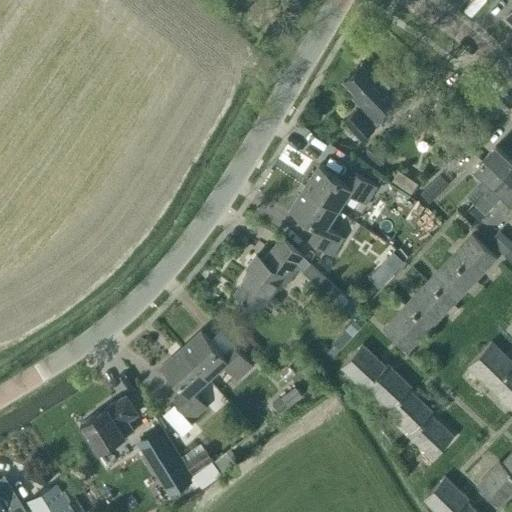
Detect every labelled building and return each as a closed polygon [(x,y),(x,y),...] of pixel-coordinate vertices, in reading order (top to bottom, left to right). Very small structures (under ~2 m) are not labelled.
[(361,63),(343,80),(354,92),(351,96),(374,121),(370,124),(355,109),(344,120),(360,139),(402,100),(376,72),(373,76),(361,63)] [(368,154),(379,163),(387,153),(376,144),(368,154)] [(467,194),(475,201),(511,162),(511,161),(495,145),(474,167),(484,176),(467,194)] [(500,190),(510,200),(511,197),(511,162),(475,201),(485,210),(495,200),(493,198),(500,190)] [(319,165),(304,187),(337,209),(349,192),(365,202),(376,186),(353,171),(345,182),(319,165)] [(440,195),(459,175),(448,165),(430,185),(440,195)] [(417,183),(398,170),(391,180),(410,193),(417,183)] [(436,194),(428,185),(420,193),(428,202),(436,194)] [(304,187),(289,209),(316,227),(308,239),(331,254),(342,237),(326,226),(337,209),(304,187)] [(416,199),(405,215),(414,221),(425,205),(416,199)] [(475,224),(484,215),(474,206),(466,215),(475,224)] [(472,233),(450,256),(474,279),(496,256),(472,233)] [(256,254),(255,255),(247,267),(250,269),(235,290),(259,308),(280,279),(285,282),(297,265),(303,270),(310,262),(280,235),(263,259),(256,254)] [(406,260),(415,252),(409,245),(399,253),(406,260)] [(394,267),(401,259),(393,251),(385,259),(394,267)] [(450,256),(427,280),(451,303),(474,279),(450,256)] [(427,280),(405,303),(429,326),(451,303),(427,280)] [(429,326),(405,303),(382,327),(407,350),(429,326)] [(201,329),(181,347),(207,376),(223,362),(237,377),(252,363),(233,343),(222,353),(201,329)] [(467,365),(490,388),(511,365),(511,361),(490,340),(467,365)] [(364,388),(367,385),(385,365),(361,343),(340,365),(364,388)] [(192,390),(207,376),(181,347),(162,365),(183,388),(172,398),(191,419),(206,405),(192,390)] [(367,385),(391,407),(409,389),(411,386),(387,363),(385,365),(367,385)] [(511,365),(490,388),(511,408),(511,365)] [(279,398),(287,408),(302,396),(295,386),(279,398)] [(409,389),(391,407),(388,410),(410,431),(429,412),(432,410),(409,389)] [(134,429),(127,418),(137,412),(125,394),(79,422),(98,452),(134,429)] [(429,412),(410,431),(408,434),(432,457),(453,435),(429,412)] [(141,440),(172,491),(191,480),(160,428),(141,440)] [(205,448),(185,462),(193,473),(213,459),(205,448)] [(511,450),(501,463),(511,474),(511,450)] [(222,472),(235,463),(227,452),(214,461),(222,472)] [(511,474),(501,463),(498,461),(476,484),(498,505),(511,490),(511,474)] [(417,481),(426,472),(417,463),(408,473),(417,481)] [(424,497),(439,511),(453,511),(466,500),(468,498),(444,475),(424,497)] [(76,511),(57,480),(30,497),(39,511),(76,511)] [(0,511),(26,511),(8,483),(0,487),(0,511)] [(453,511),(478,511),(466,500),(453,511)]
